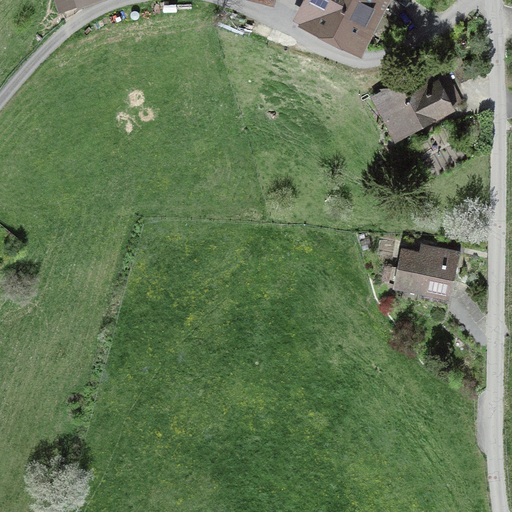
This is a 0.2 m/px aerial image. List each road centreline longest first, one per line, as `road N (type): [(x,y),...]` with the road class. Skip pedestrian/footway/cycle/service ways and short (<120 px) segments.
road 1 (residential): [(500,511),(492,0)]
road 2 (residential): [(472,0),(407,49),(360,60),(224,0)]
road 3 (residential): [(126,0),(70,26),(0,101)]
